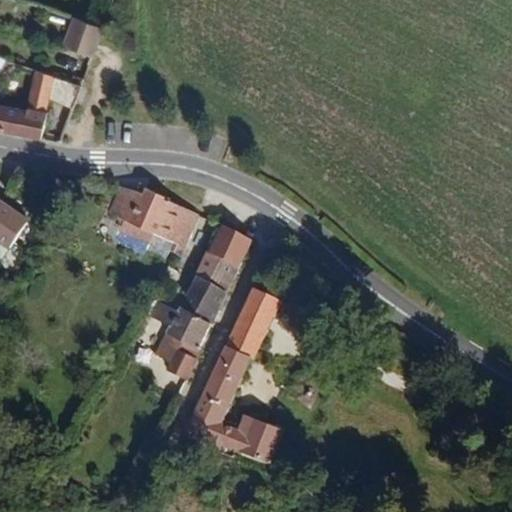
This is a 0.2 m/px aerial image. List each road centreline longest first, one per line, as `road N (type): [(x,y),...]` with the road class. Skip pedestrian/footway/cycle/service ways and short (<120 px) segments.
road 1 (tertiary): [(0,146),(216,176),(278,208),(379,296),(511,379)]
road 2 (track): [(278,208),(132,511)]
